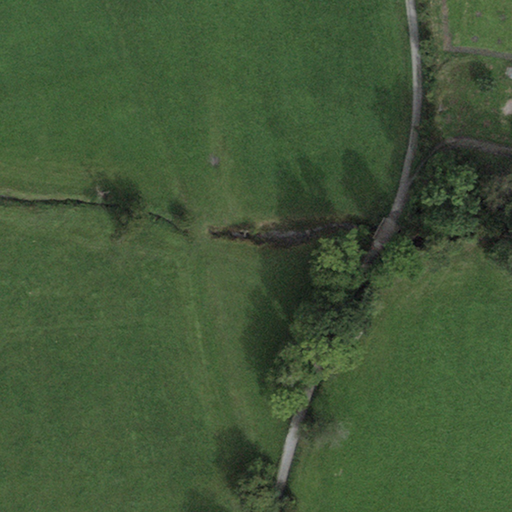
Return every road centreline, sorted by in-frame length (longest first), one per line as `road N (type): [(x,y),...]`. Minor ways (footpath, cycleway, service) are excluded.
road 1 (track): [(280,511),(324,368),(406,174),(417,71),(411,0)]
road 2 (track): [(395,200),(442,148),(511,154)]
